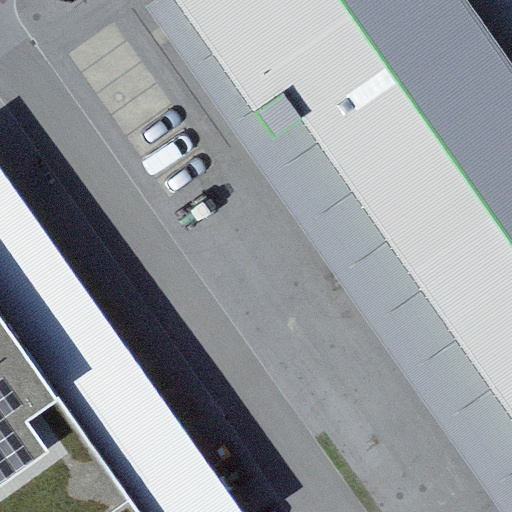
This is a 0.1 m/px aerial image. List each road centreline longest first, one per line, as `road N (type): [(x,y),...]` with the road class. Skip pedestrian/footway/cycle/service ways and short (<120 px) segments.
road 1 (unknown): [(408,511),(90,0)]
road 2 (residential): [(0,34),(332,511)]
